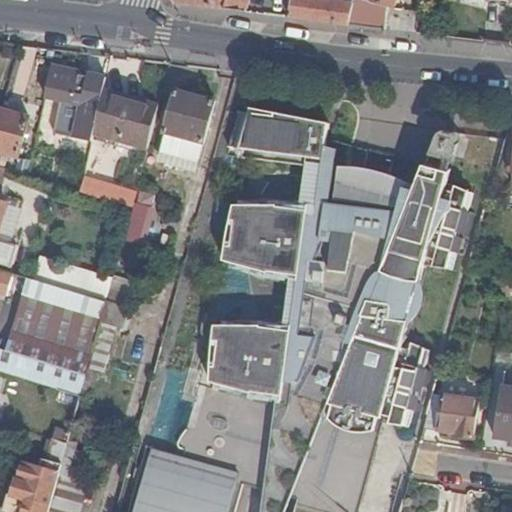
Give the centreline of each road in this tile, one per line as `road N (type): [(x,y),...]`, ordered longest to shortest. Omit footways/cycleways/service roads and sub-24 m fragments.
road 1 (tertiary): [(131,27),(309,57),(511,77)]
road 2 (tertiary): [(131,27),(0,11)]
